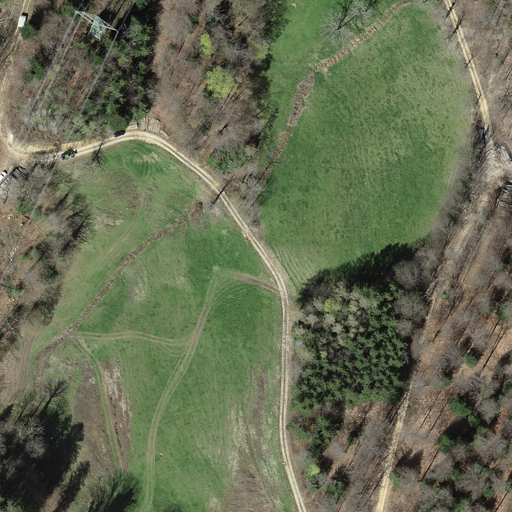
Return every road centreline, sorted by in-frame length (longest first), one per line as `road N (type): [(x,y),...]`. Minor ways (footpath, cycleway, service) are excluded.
road 1 (track): [(302,511),(283,431),(285,302),(274,269),(210,183),(147,137),(29,159),(0,136)]
road 2 (track): [(444,0),(485,114),(490,171),(426,316),(380,511)]
